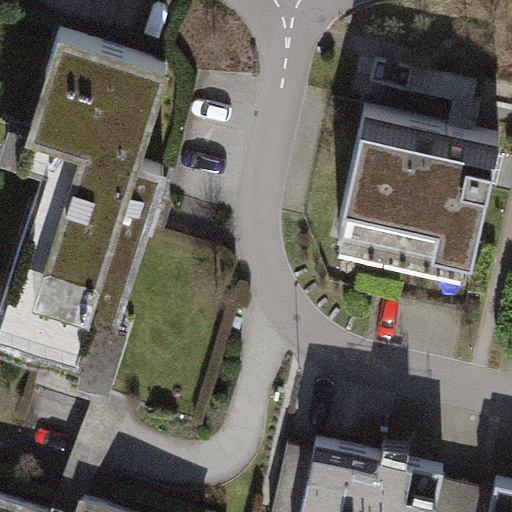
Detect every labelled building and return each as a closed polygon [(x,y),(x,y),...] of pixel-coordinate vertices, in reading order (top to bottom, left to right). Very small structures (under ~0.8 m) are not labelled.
[(170,60),(64,27),(32,125),(58,134),(0,313),(0,327),(85,355),(100,309),(117,315),(165,165),(138,157),(170,60)] [(500,131),(364,101),(337,222),(473,251),(500,131)] [(366,511),(380,448),(316,435),(298,511),(366,511)] [(433,511),(444,463),(380,448),(366,511),(433,511)] [(511,511),(511,477),(497,474),(488,511),(511,511)] [(59,511),(0,492),(0,511),(142,511),(82,494),(75,511),(59,511)]
